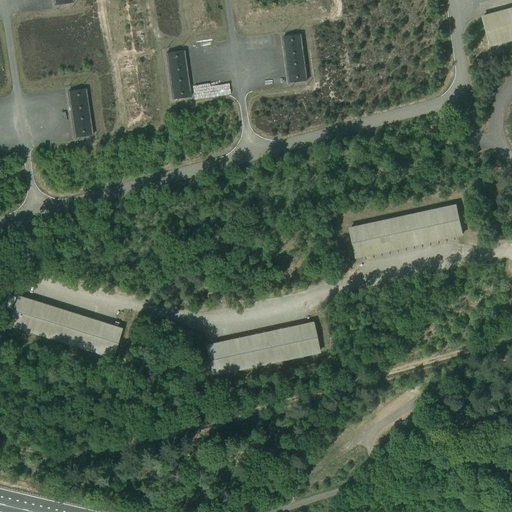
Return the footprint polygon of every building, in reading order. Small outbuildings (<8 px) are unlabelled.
[(511,9),(486,17),(482,18),(490,46),(511,40),(511,9)] [(282,37),(287,74),(289,84),(306,81),(300,35),(282,37)] [(190,98),(188,86),(183,51),(166,54),(172,100),(190,98)] [(67,92),(73,129),(74,138),(92,136),(85,89),(67,92)] [(355,258),(456,236),(461,235),(455,206),(349,229),(355,258)] [(9,296),(5,308),(11,310),(12,306),(13,302),(13,301),(14,298),(9,296)] [(120,330),(112,327),(17,297),(8,325),(111,358),(120,330)] [(312,324),(211,345),(205,346),(212,375),(318,353),(312,324)]
